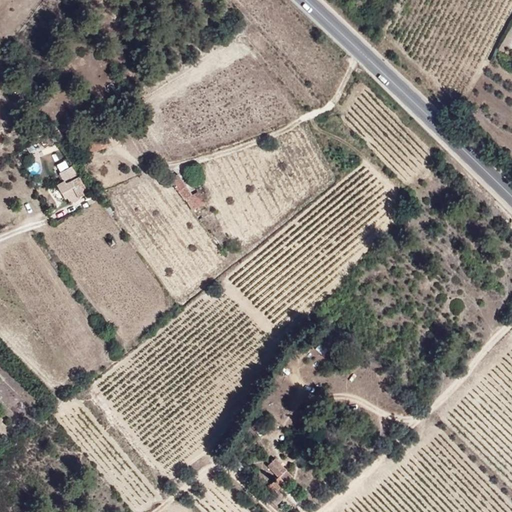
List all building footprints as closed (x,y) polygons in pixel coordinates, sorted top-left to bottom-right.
[(99,146),(93,130),(75,137),(81,153),(99,146)] [(71,165),(57,170),(61,179),(75,174),(71,165)] [(155,183),(162,177),(161,175),(159,177),(157,174),(151,178),(155,183)] [(177,198),(162,177),(155,183),(170,203),(172,202),(179,212),(189,207),(183,195),(177,198)] [(81,195),(73,181),(58,191),(59,193),(65,203),(81,195)] [(53,196),(58,209),(66,205),(65,203),(59,193),(53,196)] [(267,466),(278,478),(286,471),(275,459),(267,466)] [(281,492),(295,479),(286,471),(278,478),(266,490),(271,496),(267,501),(275,509),(287,498),(281,492)]
